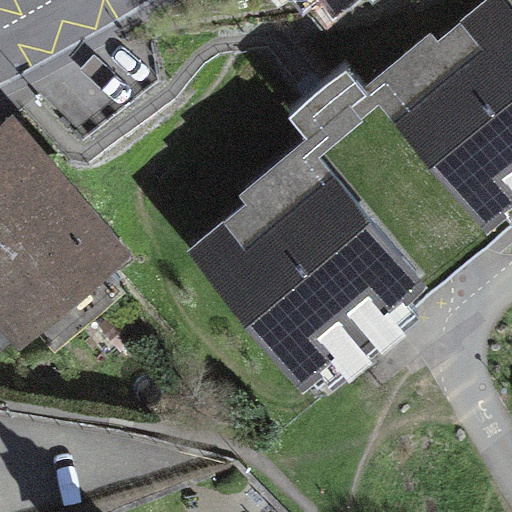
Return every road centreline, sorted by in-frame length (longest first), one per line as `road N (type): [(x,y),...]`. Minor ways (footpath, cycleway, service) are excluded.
road 1 (residential): [(511,463),(467,392),(462,358),(468,326),(511,285)]
road 2 (secondary): [(0,61),(106,0)]
